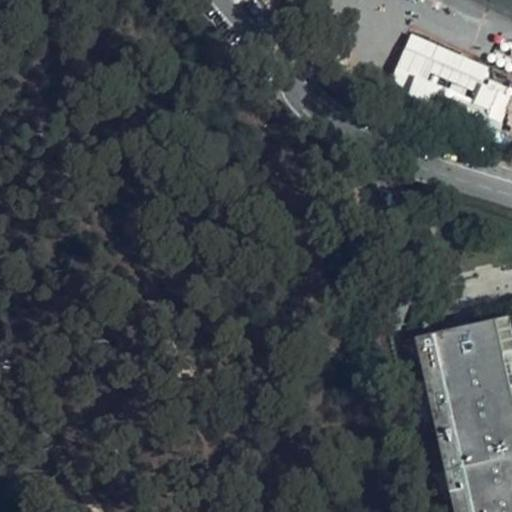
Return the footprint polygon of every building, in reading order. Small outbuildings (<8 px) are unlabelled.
[(511,339),(507,319),(486,324),(494,359),(511,354),(511,339)] [(454,511),(511,511),(511,437),(509,424),(502,392),(494,359),(486,324),(415,340),(454,511)] [(511,354),(494,359),(502,392),(511,389),(511,354)] [(188,366),(172,370),(176,386),(192,381),(188,366)] [(511,389),(502,392),(509,424),(511,423),(511,389)]
